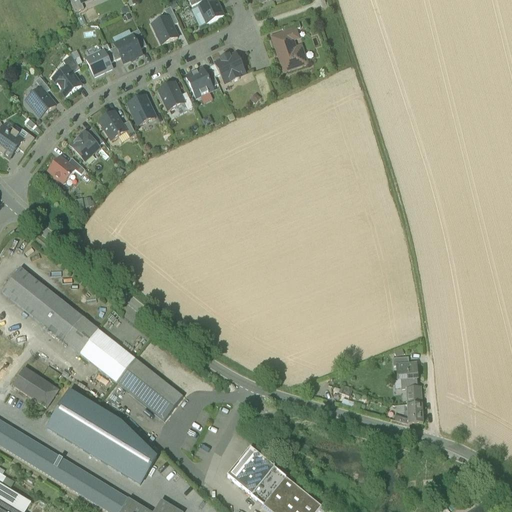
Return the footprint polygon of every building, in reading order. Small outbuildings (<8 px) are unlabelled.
[(69,0),(75,14),(84,11),(82,5),(81,5),(78,0),(69,0)] [(187,0),(192,9),(197,6),(194,0),(187,0)] [(199,9),(207,27),(224,19),(215,1),(199,9)] [(164,12),(168,20),(172,29),(178,26),(171,9),(164,12)] [(152,27),(162,48),(178,40),(172,29),(168,20),(152,27)] [(282,30),(284,36),(295,32),(301,30),(299,24),(282,30)] [(103,30),(105,37),(112,35),(111,28),(103,30)] [(272,40),(284,74),(307,66),(301,49),(290,52),(287,44),(298,40),(295,32),(284,36),(272,40)] [(133,39),(139,52),(146,49),(139,33),(131,36),(132,39),(133,39)] [(116,50),(121,61),(124,66),(142,58),(139,52),(133,39),(132,39),(115,47),(116,50)] [(102,50),(104,53),(110,66),(115,64),(110,53),(108,47),(102,50)] [(110,53),(115,64),(121,61),(116,50),(110,53)] [(86,62),(95,80),(113,71),(110,66),(104,53),(86,62)] [(236,56),(215,66),(215,67),(220,78),(224,86),(231,83),(232,85),(239,81),(239,80),(245,76),(236,56)] [(68,70),(73,77),(80,72),(72,58),(63,64),(68,70)] [(220,78),(215,67),(210,69),(211,71),(215,80),(220,78)] [(53,81),(66,100),(82,89),(73,77),(68,70),(53,81)] [(211,71),(204,74),(212,90),(218,87),(215,80),(211,71)] [(208,95),(213,93),(212,90),(204,74),(203,72),(186,80),(196,101),(201,99),(202,99),(208,96),(208,95)] [(41,91),(46,96),(50,92),(40,80),(35,84),(41,91)] [(159,93),(169,114),(184,106),(180,98),(174,85),(159,93)] [(41,91),(26,103),(41,121),(56,108),(46,96),(41,91)] [(184,106),(188,114),(194,111),(187,95),(180,98),(184,106)] [(128,107),(138,129),(155,121),(145,99),(128,107)] [(99,124),(112,144),(126,135),(127,135),(122,128),(114,115),(99,124)] [(36,128),(30,123),(26,126),(32,132),(36,128)] [(126,135),(130,142),(137,138),(129,124),(122,128),(127,135),(126,135)] [(18,151),(23,143),(23,142),(18,139),(20,138),(12,132),(11,134),(4,129),(1,134),(0,134),(0,156),(4,160),(4,159),(10,162),(18,151)] [(94,145),(98,150),(99,149),(95,144),(100,141),(93,131),(86,136),(94,145)] [(23,133),(20,138),(18,139),(23,142),(27,136),(23,133)] [(71,150),(86,136),(84,134),(69,148),(71,150)] [(35,141),(27,136),(23,142),(23,143),(18,151),(24,156),(35,141)] [(71,150),(84,164),(99,150),(98,150),(94,145),(86,136),(71,150)] [(95,144),(99,149),(104,145),(100,141),(95,144)] [(100,152),(99,150),(84,164),(86,166),(100,152)] [(60,184),(64,187),(75,173),(68,167),(60,161),(48,175),(54,179),(55,182),(57,184),(60,184)] [(72,162),(68,167),(75,173),(82,178),(85,173),(72,162)] [(2,294),(64,344),(83,320),(20,271),(2,294)] [(83,320),(64,344),(80,356),(98,333),(83,320)] [(0,365),(13,338),(0,331),(0,365)] [(80,356),(117,386),(136,362),(98,333),(80,356)] [(392,361),(393,369),(397,369),(409,368),(408,360),(392,361)] [(183,400),(136,362),(117,386),(164,423),(183,400)] [(406,391),(407,408),(422,407),(421,390),(417,390),(416,382),(418,382),(416,367),(409,368),(397,369),(398,384),(401,383),(402,391),(402,392),(406,391)] [(13,388),(47,411),(59,392),(25,370),(13,388)] [(340,392),(339,395),(350,400),(353,392),(342,387),(340,392)] [(71,393),(46,429),(141,487),(156,461),(122,426),(71,393)] [(341,407),(352,410),(354,405),(343,402),(341,407)] [(423,426),(422,407),(407,408),(408,411),(408,414),(409,427),(423,426)] [(397,409),(397,416),(403,418),(403,415),(404,415),(404,414),(405,414),(408,414),(408,411),(404,411),(405,408),(397,409)] [(395,424),(409,427),(408,414),(405,414),(404,414),(404,415),(403,415),(403,418),(397,416),(395,424)] [(177,511),(161,502),(155,511),(146,511),(0,421),(0,448),(2,450),(2,451),(3,452),(4,451),(104,511),(177,511)] [(228,479),(252,499),(276,471),(251,451),(228,479)] [(252,499),(268,511),(319,511),(320,511),(322,509),(276,471),(252,499)] [(0,511),(26,511),(31,505),(0,486),(0,511)]
